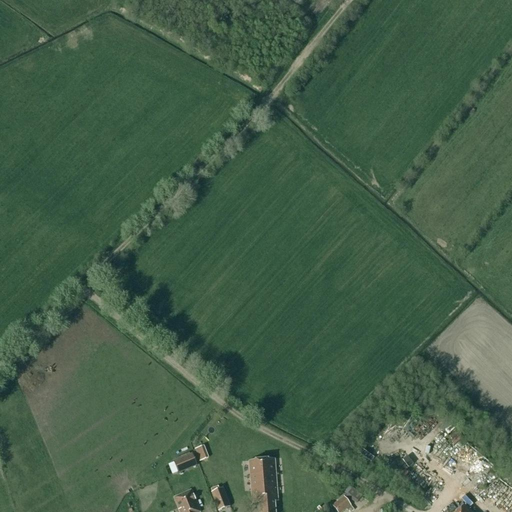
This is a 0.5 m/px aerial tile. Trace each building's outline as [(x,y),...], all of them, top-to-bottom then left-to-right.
[(209,458),(204,446),(195,450),(199,462),(209,458)] [(408,468),(416,462),(410,454),(402,460),(408,468)] [(192,456),(174,463),(178,474),(197,467),(192,456)] [(275,511),(275,503),(278,502),(275,460),(248,462),(251,504),(259,504),(259,511),(275,511)] [(347,486),(342,492),(347,495),(352,490),(347,486)] [(230,507),(223,489),(219,490),(218,487),(211,489),(212,493),(211,493),(218,511),(230,507)] [(200,511),(191,491),(174,499),(179,511),(200,511)] [(332,507),(335,511),(343,511),(350,506),(343,498),(332,507)]
